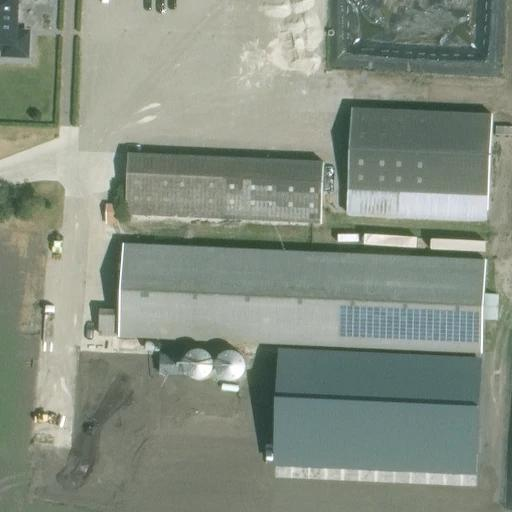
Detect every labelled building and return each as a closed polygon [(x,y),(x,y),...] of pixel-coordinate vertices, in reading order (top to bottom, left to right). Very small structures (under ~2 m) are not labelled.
[(0,0),(0,44),(3,45),(3,57),(28,58),(30,33),(17,32),(18,0),(0,0)] [(353,109),(348,214),(488,220),(492,116),(353,109)] [(327,164),(129,155),(126,217),(324,226),(327,164)] [(115,203),(114,222),(123,223),(124,204),(115,203)] [(101,314),(101,339),(382,349),(483,352),(484,320),(498,321),(499,296),(486,296),(487,289),(488,261),(386,258),(124,249),(122,289),(121,314),(101,314)] [(214,359),(210,354),(204,351),(197,351),(191,354),(187,359),(185,366),(187,372),(191,377),(197,380),(204,380),(210,377),(214,372),(216,366),(214,359)] [(246,361),(242,355),(236,352),(229,352),(223,355),(219,361),(217,367),(219,374),(223,379),(229,382),(236,382),(242,379),(246,374),(248,367),(246,361)] [(280,354),(276,447),(478,456),(482,363),(280,354)]
